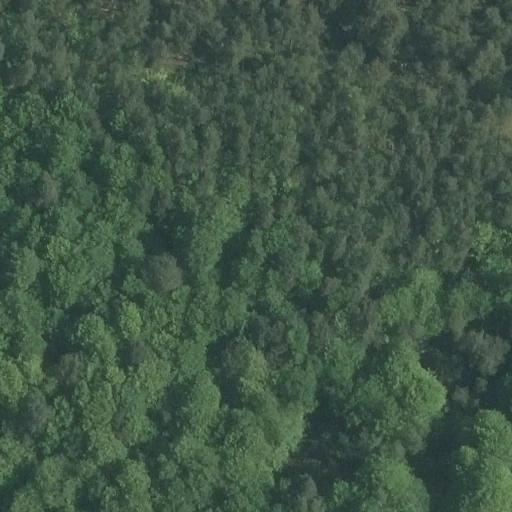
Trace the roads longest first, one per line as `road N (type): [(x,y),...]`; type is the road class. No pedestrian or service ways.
road 1 (track): [(375,392),(225,511)]
road 2 (track): [(388,0),(441,88),(511,126)]
